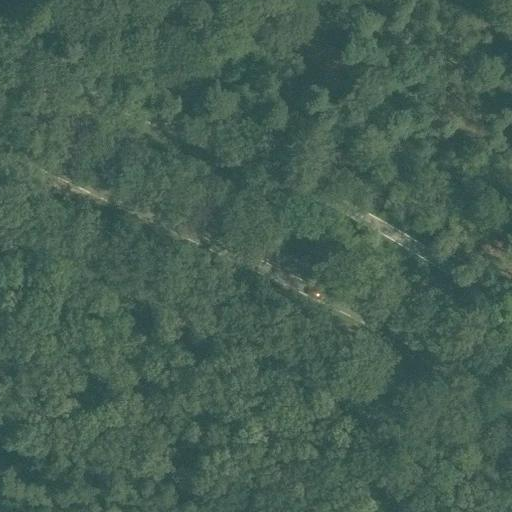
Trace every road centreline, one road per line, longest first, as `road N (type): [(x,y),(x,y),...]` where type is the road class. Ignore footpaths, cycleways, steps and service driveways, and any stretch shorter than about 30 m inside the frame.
road 1 (primary): [(511,399),(0,145)]
road 2 (track): [(177,0),(0,58)]
